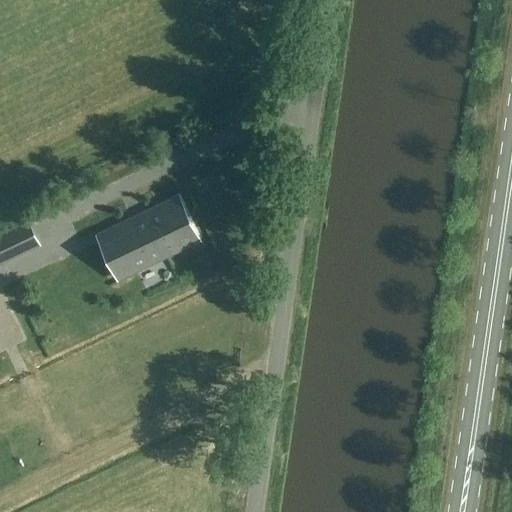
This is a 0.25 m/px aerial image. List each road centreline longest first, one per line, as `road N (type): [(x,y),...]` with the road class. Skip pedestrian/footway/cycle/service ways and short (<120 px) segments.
road 1 (unclassified): [(254,511),(327,0)]
road 2 (primary): [(460,511),(511,165)]
